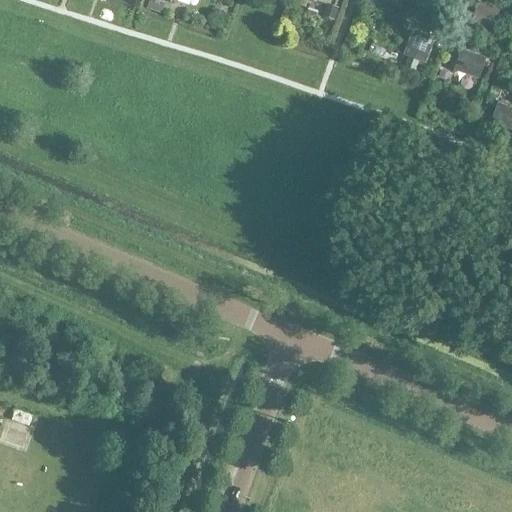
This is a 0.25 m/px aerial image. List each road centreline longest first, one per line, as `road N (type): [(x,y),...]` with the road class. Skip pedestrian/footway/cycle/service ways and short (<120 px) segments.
road 1 (unclassified): [(290,340),(0,216)]
road 2 (unclassified): [(511,434),(290,340)]
road 3 (residential): [(290,340),(231,511)]
